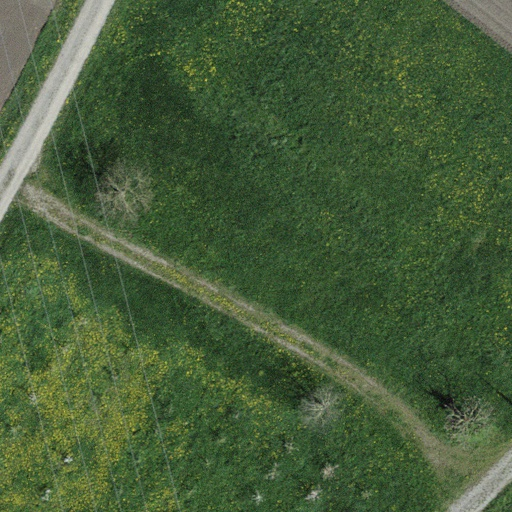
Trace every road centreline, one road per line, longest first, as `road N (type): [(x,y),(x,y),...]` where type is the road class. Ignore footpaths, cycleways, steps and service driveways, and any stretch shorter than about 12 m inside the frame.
road 1 (track): [(17,201),(497,489)]
road 2 (track): [(0,230),(112,0)]
